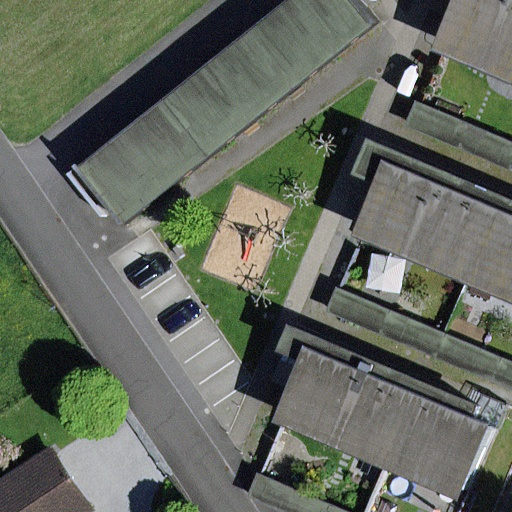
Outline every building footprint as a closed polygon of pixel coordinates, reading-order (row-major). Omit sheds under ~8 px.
[(377,2),(375,0),(289,0),(71,174),(105,216),(114,208),(127,224),(379,24),(367,10),(377,2)] [(511,0),(452,0),(432,51),(511,82),(511,0)] [(511,143),(417,103),(407,127),(511,172),(511,143)] [(358,176),(379,185),(387,165),(486,205),(511,215),(511,202),(372,144),(358,176)] [(486,205),(387,165),(379,185),(356,240),(456,280),(486,205)] [(511,215),(486,205),(456,280),(511,302),(511,215)] [(511,363),(338,289),(328,313),(511,392),(511,363)] [(276,360),(297,368),(305,348),(405,388),(478,418),(482,408),(290,327),(276,360)] [(405,388),(305,348),(297,368),(275,423),(374,463),(405,388)] [(478,418),(405,388),(374,463),(465,500),(495,425),(478,418)] [(96,511),(51,446),(0,481),(0,511),(96,511)] [(345,511),(258,474),(248,499),(278,511),(345,511)]
